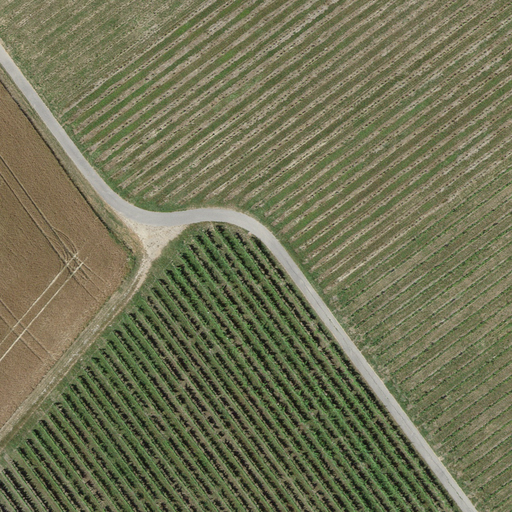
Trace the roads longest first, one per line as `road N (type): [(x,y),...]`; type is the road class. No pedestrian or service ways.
road 1 (track): [(470,511),(273,243),(228,216),(158,220)]
road 2 (track): [(158,220),(133,289),(0,449)]
road 3 (track): [(158,220),(105,191),(0,52)]
